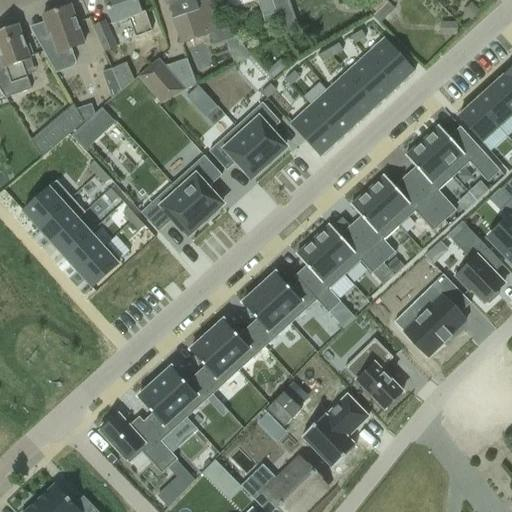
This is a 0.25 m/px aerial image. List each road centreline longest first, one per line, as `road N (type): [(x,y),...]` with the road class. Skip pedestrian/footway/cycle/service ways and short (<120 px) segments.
road 1 (residential): [(130,361),(511,8)]
road 2 (residential): [(344,511),(446,386),(511,326)]
road 3 (residential): [(0,214),(130,361)]
road 4 (residential): [(60,425),(146,511)]
